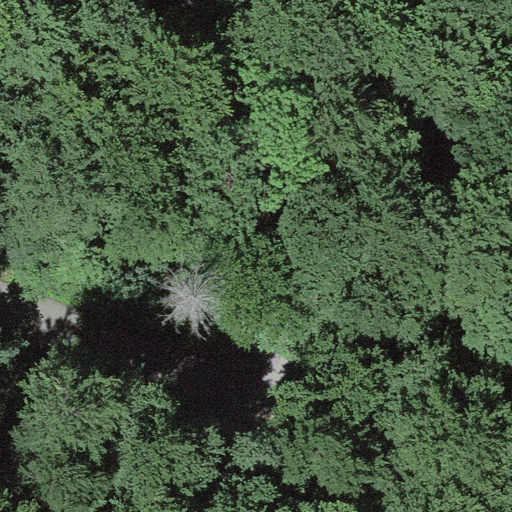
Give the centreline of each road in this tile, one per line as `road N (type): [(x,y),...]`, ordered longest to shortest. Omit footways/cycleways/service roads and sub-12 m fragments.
road 1 (unclassified): [(191,0),(289,267),(297,305),(278,369),(222,392),(0,305)]
road 2 (track): [(222,392),(192,511)]
